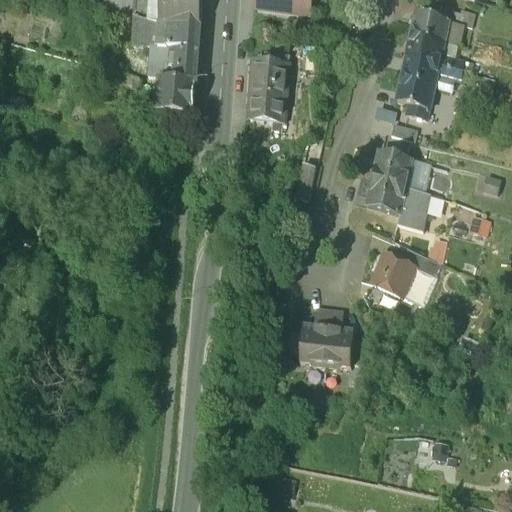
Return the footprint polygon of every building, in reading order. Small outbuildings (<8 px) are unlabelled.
[(132,0),(106,0),(105,18),(135,25),(137,9),(131,8),(132,0)] [(203,0),(157,0),(157,10),(162,11),(161,32),(201,35),(203,0)] [(259,0),(258,16),(309,21),(310,0),(259,0)] [(157,10),(137,9),(135,25),(160,32),(161,32),(162,11),(157,10)] [(431,13),(428,24),(417,21),(412,44),(444,51),(449,28),(452,18),(452,17),(431,13)] [(475,19),(461,16),(461,20),(452,17),(452,18),(449,28),(464,31),(472,33),(475,19)] [(201,35),(161,32),(160,32),(135,25),(133,54),(153,56),(151,73),(150,85),(155,87),(161,87),(197,90),(201,35)] [(319,29),(302,28),(301,44),(318,45),(319,29)] [(458,54),(464,31),(449,28),(444,51),(455,53),(458,54)] [(444,51),(412,44),(408,65),(440,72),(442,62),(444,51)] [(452,65),(455,53),(444,51),(442,62),(452,65)] [(452,65),(442,62),(440,72),(463,77),(465,68),(465,67),(452,65)] [(267,63),(266,70),(253,70),(251,109),(286,112),(289,72),(278,71),(279,64),(267,63)] [(440,72),(408,65),(403,87),(435,94),(437,82),(440,72)] [(474,70),(465,68),(463,77),(472,79),(474,70)] [(150,85),(104,72),(97,96),(128,103),(129,96),(149,97),(150,85)] [(463,77),(440,72),(437,82),(460,87),(463,77)] [(472,79),(463,77),(460,87),(470,89),(472,79)] [(155,87),(150,85),(149,97),(160,98),(161,87),(155,87)] [(197,90),(161,87),(160,98),(158,121),(194,124),(197,90)] [(435,94),(403,87),(398,109),(409,112),(406,122),(427,127),(435,94)] [(474,99),(467,98),(465,108),(472,109),(474,99)] [(286,112),(251,109),(250,124),(285,127),(286,112)] [(395,120),(380,117),(378,128),(393,131),(395,120)] [(418,138),(395,132),(392,144),(416,149),(418,138)] [(184,146),(166,144),(165,153),(183,155),(184,146)] [(413,167),(381,160),(375,188),(406,195),(413,167)] [(431,172),(413,167),(407,195),(425,200),(431,172)] [(317,179),(302,177),(296,210),(311,213),(317,179)] [(503,186),(490,183),(487,196),(500,199),(503,186)] [(406,195),(375,188),(369,216),(400,224),(400,223),(407,195),(406,195)] [(425,200),(407,195),(400,223),(400,224),(398,233),(423,239),(432,201),(425,200)] [(477,219),(474,236),(492,239),(495,222),(477,219)] [(448,264),(450,245),(436,243),(434,263),(448,264)] [(409,257),(404,267),(403,269),(414,274),(425,278),(430,266),(409,257)] [(404,267),(392,262),(391,264),(387,262),(374,293),(401,305),(414,274),(403,269),(404,267)] [(442,271),(430,266),(425,278),(437,284),(442,271)] [(437,284),(425,278),(414,274),(401,305),(424,314),(437,284)] [(345,324),(318,322),(317,338),(305,337),(305,340),(303,364),(303,376),(313,377),(316,380),(339,381),(342,379),(353,379),(353,375),(355,351),(355,341),(344,340),(345,324)] [(305,340),(293,339),(291,363),(303,364),(305,340)] [(367,352),(355,351),(353,375),(365,376),(367,352)] [(289,357),(272,357),(271,380),(288,381),(289,357)] [(335,410),(315,409),(314,421),(334,422),(335,410)]
